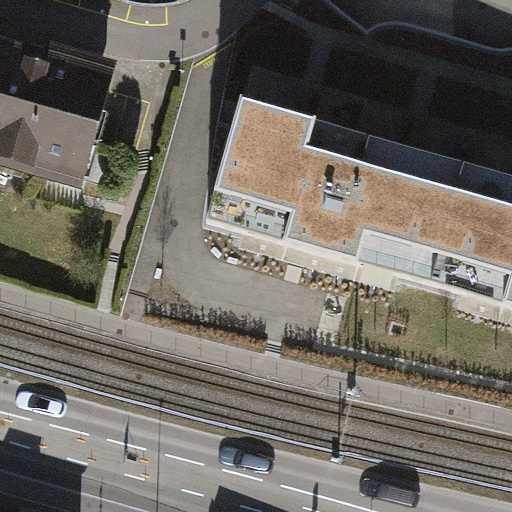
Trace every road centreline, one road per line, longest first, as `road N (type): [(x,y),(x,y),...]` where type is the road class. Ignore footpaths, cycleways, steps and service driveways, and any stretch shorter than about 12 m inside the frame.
road 1 (secondary): [(0,417),(341,511)]
road 2 (unknown): [(184,33),(142,332)]
